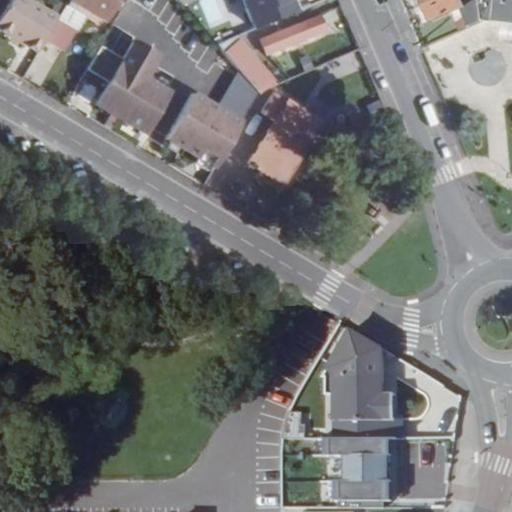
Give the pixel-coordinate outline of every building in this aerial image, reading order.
[(0,32),(38,55),(59,19),(26,0),(10,0),(0,17),(0,32)] [(72,0),(71,3),(104,22),(116,0),(72,0)] [(240,0),(221,0),(238,38),(253,31),(240,0)] [(240,0),(253,31),(291,15),(286,3),(293,0),(240,0)] [(457,31),(483,21),(479,0),(424,0),(433,20),(449,13),(457,31)] [(511,0),(479,0),(483,21),(498,23),(511,24),(511,0)] [(182,6),(185,10),(191,16),(200,9),(194,1),(182,6)] [(325,33),(319,18),(262,41),(267,55),(325,33)] [(238,38),(217,47),(259,94),(277,87),(238,38)] [(145,80),(157,59),(132,44),(121,62),(100,49),(86,72),(107,85),(94,108),(143,138),(168,94),(145,80)] [(331,73),(327,65),(315,70),(319,78),(331,73)] [(307,82),(304,75),(286,82),(290,90),(307,82)] [(247,164),(260,172),(283,187),(322,125),(272,94),(259,114),(273,123),(247,164)] [(241,124),(192,95),(165,141),(214,169),(241,124)] [(283,187),(260,172),(254,182),(260,191),(275,200),(283,187)] [(382,379),(382,350),(342,328),(322,361),(326,379),(349,379),(382,379)] [(403,424),(386,424),(386,379),(382,379),(349,379),(326,379),(325,398),(334,398),(350,398),(350,441),(391,440),(403,440),(403,424)] [(350,441),(350,398),(334,398),(333,441),(350,441)] [(392,482),(391,440),(350,441),(333,441),(331,441),(331,458),(339,458),(355,458),(356,505),(409,505),(408,483),(392,482)] [(356,505),(355,458),(339,458),(339,505),(356,505)]
